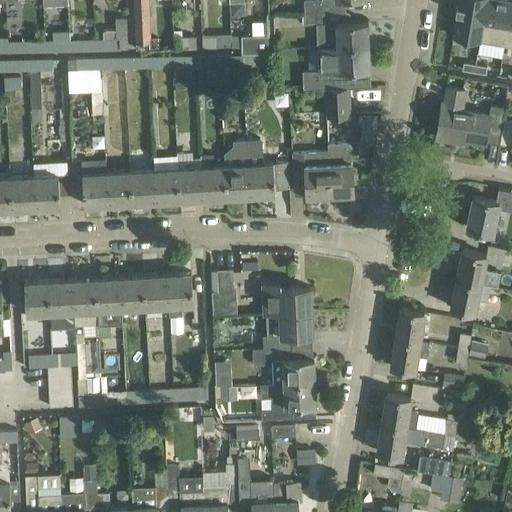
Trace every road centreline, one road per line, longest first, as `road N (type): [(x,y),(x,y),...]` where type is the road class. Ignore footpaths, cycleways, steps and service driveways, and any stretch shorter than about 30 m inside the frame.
road 1 (residential): [(0,246),(280,233),(375,246)]
road 2 (unclassified): [(335,511),(369,285)]
road 3 (residential): [(369,285),(426,295),(451,166)]
road 4 (unclassified): [(390,155),(414,0)]
